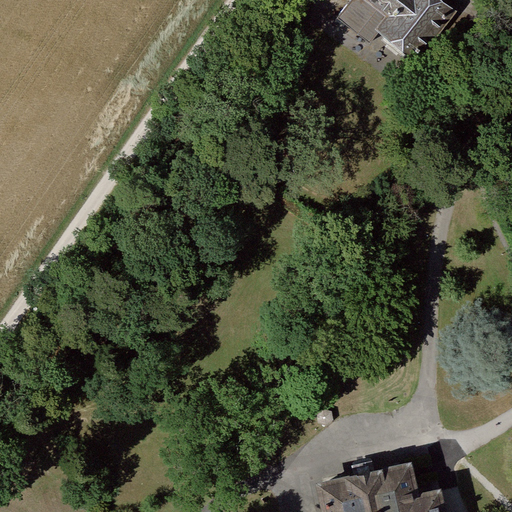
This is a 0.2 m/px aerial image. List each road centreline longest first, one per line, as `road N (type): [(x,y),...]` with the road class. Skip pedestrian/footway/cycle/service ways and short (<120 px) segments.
road 1 (unknown): [(511,39),(468,149),(417,403),(407,419),(305,457)]
road 2 (track): [(234,0),(0,330)]
